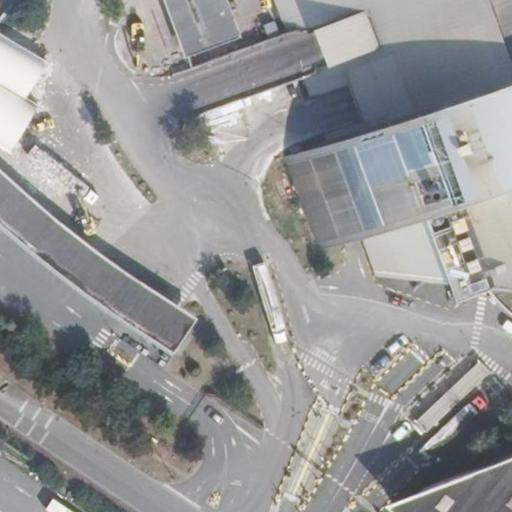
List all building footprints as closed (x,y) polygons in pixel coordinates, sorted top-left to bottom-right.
[(226,0),(164,0),(185,58),(240,37),(226,0)] [(511,0),(275,0),(287,33),(304,27),(318,69),(339,60),(349,83),(363,119),(366,127),(327,141),(285,156),(320,250),(361,235),(422,213),(446,278),(454,299),(511,277),(511,0)] [(339,60),(318,69),(303,75),(312,96),(349,83),(339,60)] [(203,113),(214,144),(254,130),(242,99),(203,113)] [(366,127),(363,119),(325,133),(327,141),(366,127)] [(44,219),(0,179),(0,228),(69,286),(170,354),(192,321),(139,289),(82,250),(44,219)] [(376,275),(446,278),(422,213),(361,235),(376,275)] [(511,277),(482,289),(504,310),(511,314),(511,277)] [(489,371),(479,361),(415,421),(425,432),(489,371)] [(511,511),(511,453),(421,488),(401,511),(511,511)]
